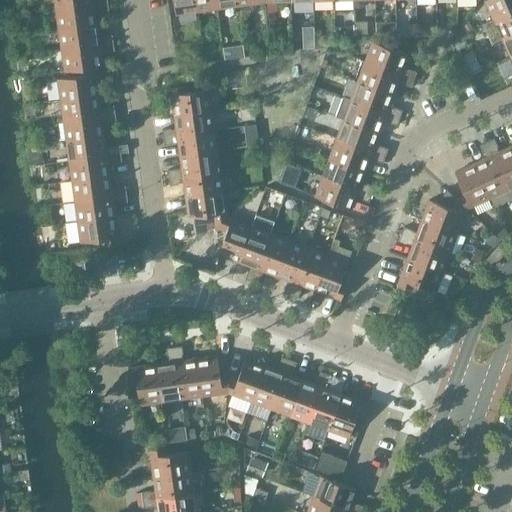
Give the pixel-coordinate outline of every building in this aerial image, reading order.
[(54,0),(56,10),(108,3),(107,0),(54,0)] [(197,12),(195,0),(174,0),(176,15),(197,12)] [(195,0),(197,12),(217,9),(216,0),(195,0)] [(216,0),(217,9),(238,7),(236,0),(216,0)] [(511,0),(486,0),(485,1),(494,20),(511,11),(511,0)] [(56,10),(59,30),(97,25),(95,13),(109,11),(108,3),(56,10)] [(511,11),(494,20),(502,39),(511,34),(511,11)] [(59,30),(62,51),(113,43),(112,36),(98,38),(97,25),(59,30)] [(511,34),(502,39),(511,57),(511,56),(511,34)] [(372,42),(365,62),(414,80),(417,73),(404,68),(408,55),(372,42)] [(416,46),(404,42),(402,49),(413,54),(416,46)] [(65,72),(78,70),(95,67),(103,66),(101,53),(114,51),(113,43),(62,51),(65,72)] [(365,62),(358,81),(394,94),(398,83),(411,87),(414,80),(365,62)] [(58,80),(61,101),(98,95),(95,67),(78,70),(79,77),(58,80)] [(244,71),(227,74),(229,87),(234,86),(234,88),(241,87),(241,85),(246,84),(244,71)] [(351,100),(400,118),(403,111),(389,106),(394,94),(358,81),(351,100)] [(170,88),(174,116),(212,111),(209,90),(188,93),(187,86),(170,88)] [(61,101),(63,121),(115,113),(114,106),(100,108),(98,95),(61,101)] [(344,119),(380,133),(384,121),(397,126),(400,118),(351,100),(344,119)] [(162,130),(163,138),(215,131),(212,111),(174,116),(176,128),(162,130)] [(63,121),(66,141),(104,136),(102,123),(116,121),(115,113),(63,121)] [(380,133),(344,119),(337,139),(386,157),(388,149),(375,145),(380,133)] [(178,144),(180,156),(218,151),(215,131),(163,138),(164,146),(178,144)] [(104,136),(66,141),(69,161),(121,154),(120,146),(106,148),(104,136)] [(337,139),(330,158),(366,171),(370,159),(383,164),(386,157),(337,139)] [(494,139),(487,142),(509,190),(511,188),(511,147),(500,152),(494,139)] [(486,158),(474,164),(490,199),(509,190),(487,142),(480,146),(486,158)] [(168,171),(169,179),(221,171),(218,151),(180,156),(182,169),(168,171)] [(122,162),(121,154),(69,161),(72,181),(110,176),(108,164),(122,162)] [(366,171),(330,158),(323,177),(372,195),(374,188),(361,183),(366,171)] [(465,194),(455,199),(467,209),(490,199),(474,164),(455,173),(465,194)] [(184,184),(186,197),(224,191),(221,171),(169,179),(170,186),(184,184)] [(72,181),(75,201),(127,194),(125,187),(112,189),(110,176),(72,181)] [(372,195),(323,177),(315,197),(351,210),(356,197),(369,202),(372,195)] [(429,201),(422,221),(458,234),(467,209),(446,190),(440,205),(429,201)] [(213,214),(214,228),(227,217),(224,191),(186,197),(189,218),(213,214)] [(75,201),(78,222),(116,218),(114,204),(128,202),(127,194),(75,201)] [(218,255),(238,262),(252,226),(227,217),(214,228),(227,232),(218,255)] [(116,218),(78,222),(81,243),(102,240),(103,247),(119,244),(116,218)] [(404,227),(402,235),(451,253),(458,234),(422,221),(417,232),(404,227)] [(271,233),(252,226),(238,262),(250,266),(245,280),(252,282),(271,233)] [(290,240),(271,233),(253,282),(260,285),(265,272),(277,276),(290,240)] [(408,259),(444,272),(451,253),(402,235),(399,242),(412,247),(408,259)] [(284,294),(291,297),(309,248),(290,240),(277,276),(289,281),(284,294)] [(328,255),(309,248),(291,297),(298,299),(303,286),(315,291),(328,255)] [(328,255),(315,291),(341,300),(347,284),(341,282),(348,262),(328,255)] [(444,272),(408,259),(398,285),(414,291),(416,285),(436,292),(444,272)] [(394,320),(408,325),(412,312),(398,307),(394,320)] [(182,400),(202,397),(197,359),(184,361),(182,347),(174,348),(182,400)] [(161,402),(182,400),(174,348),(167,349),(169,363),(156,364),(161,402)] [(202,397),(228,393),(230,377),(221,378),(218,356),(197,359),(202,397)] [(252,402),(271,409),(289,360),(282,357),(277,371),(265,366),(252,402)] [(228,393),(252,402),(265,366),(246,359),(238,380),(230,377),(228,393)] [(271,409),(290,416),(304,380),(292,376),(297,363),(289,360),(271,409)] [(140,405),(161,402),(156,364),(128,368),(130,385),(137,384),(140,405)] [(290,416),(310,423),(328,374),(320,372),(316,385),(304,380),(290,416)] [(310,423),(329,430),(342,395),(330,390),(335,377),(328,374),(310,423)] [(342,395),(329,430),(349,438),(356,418),(362,420),(368,404),(342,395)] [(150,450),(154,478),(192,473),(189,452),(167,455),(167,448),(150,450)] [(316,470),(341,479),(347,462),(322,453),(316,470)] [(142,493),(143,500),(194,493),(192,473),(154,478),(155,491),(142,493)] [(321,477),(313,496),(355,511),(363,511),(365,507),(352,502),(357,490),(321,477)] [(158,506),(158,511),(197,511),(194,493),(143,500),(144,508),(158,506)] [(355,511),(313,496),(307,511),(355,511)]
